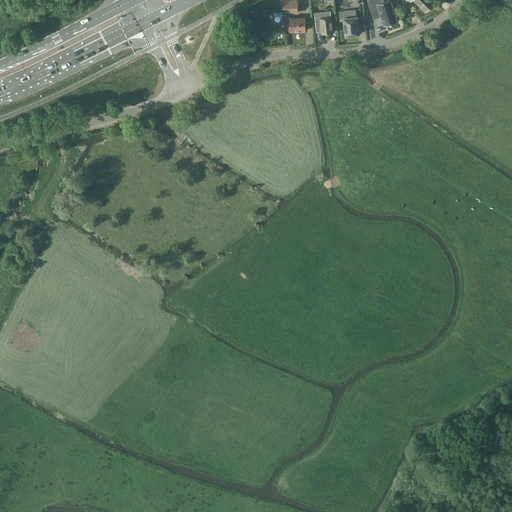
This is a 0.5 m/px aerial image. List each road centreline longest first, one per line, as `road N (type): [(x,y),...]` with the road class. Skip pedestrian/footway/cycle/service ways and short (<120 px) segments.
road 1 (residential): [(187,90),(260,59),(395,42),(462,0)]
road 2 (unclassified): [(0,145),(187,90)]
road 3 (primary): [(0,94),(142,25)]
road 4 (primary): [(130,1),(0,65)]
